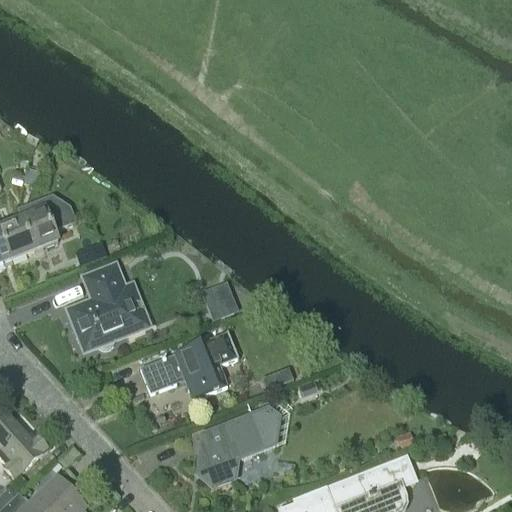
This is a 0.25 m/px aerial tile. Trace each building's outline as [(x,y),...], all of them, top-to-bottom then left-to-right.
[(34,193),(39,177),(28,173),(24,189),(34,193)] [(52,201),(18,214),(18,215),(22,224),(35,256),(57,247),(53,236),(75,227),(69,213),(52,201)] [(0,232),(0,233),(12,265),(35,256),(22,224),(0,232)] [(0,270),(12,265),(0,233),(0,270)] [(98,252),(88,256),(91,264),(102,260),(98,252)] [(140,333),(131,311),(139,308),(132,290),(124,293),(115,271),(84,283),(95,310),(93,314),(71,323),(85,356),(97,351),(102,354),(106,354),(110,352),(113,349),(114,344),(140,333)] [(216,308),(224,326),(240,319),(233,301),(232,301),(216,308)] [(219,371),(238,364),(228,337),(174,359),(174,360),(140,373),(150,399),(184,385),(192,405),(227,391),(219,371)] [(274,449),(278,422),(268,413),(205,438),(202,460),(200,461),(197,480),(212,492),(235,484),(238,463),(274,449)] [(15,484),(48,454),(37,442),(33,446),(9,419),(0,427),(0,453),(11,466),(4,472),(15,484)] [(395,440),(398,451),(415,447),(412,435),(395,440)] [(273,476),(292,479),(294,469),(275,465),(273,476)] [(300,511),(299,511),(402,511),(404,509),(404,501),(400,490),(412,485),(405,466),(366,481),(298,508),(300,511)] [(19,498),(15,502),(3,511),(84,511),(85,511),(58,482),(28,509),(19,498)] [(0,511),(3,511),(15,502),(6,492),(0,498),(0,511)]
